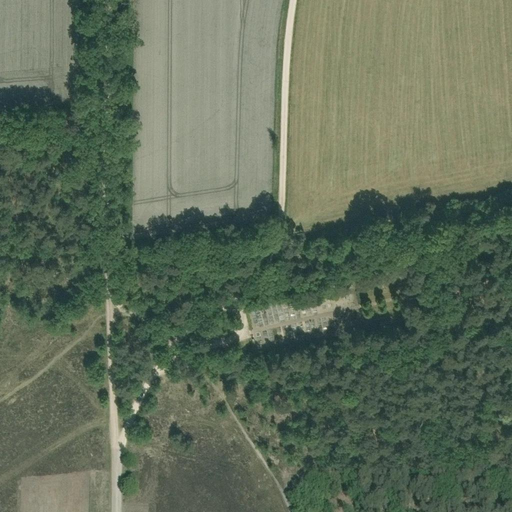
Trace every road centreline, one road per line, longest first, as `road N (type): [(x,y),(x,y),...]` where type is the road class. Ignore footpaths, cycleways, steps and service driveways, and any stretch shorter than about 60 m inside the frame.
road 1 (track): [(116,459),(111,0)]
road 2 (track): [(246,278),(282,206),(294,0)]
road 3 (track): [(246,278),(284,276),(428,220),(511,202)]
road 4 (track): [(116,459),(166,355),(246,278)]
road 5 (track): [(110,300),(243,281)]
road 6 (track): [(157,368),(240,334),(225,302)]
